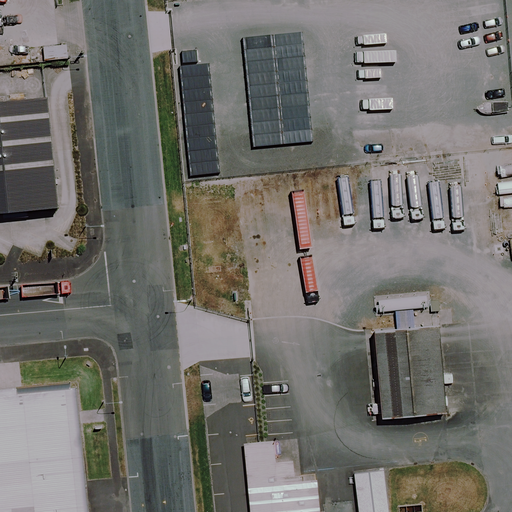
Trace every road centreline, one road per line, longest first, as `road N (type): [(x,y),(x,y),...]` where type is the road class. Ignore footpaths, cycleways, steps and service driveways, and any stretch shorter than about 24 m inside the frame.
road 1 (unclassified): [(112,0),(140,303)]
road 2 (unclassified): [(140,303),(160,511)]
road 3 (residential): [(0,316),(140,303)]
